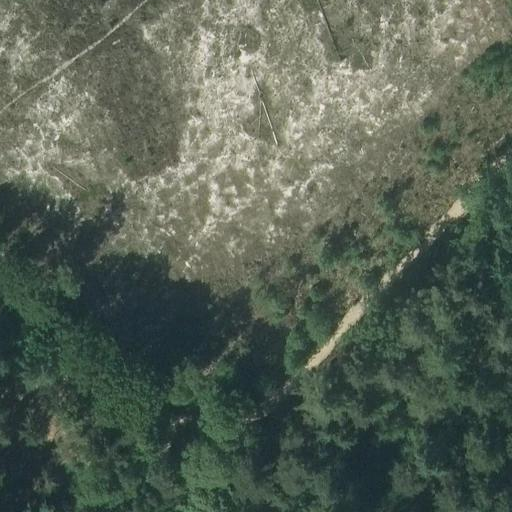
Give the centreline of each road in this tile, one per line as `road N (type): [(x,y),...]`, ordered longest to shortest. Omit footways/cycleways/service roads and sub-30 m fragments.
road 1 (track): [(511,171),(206,469)]
road 2 (track): [(252,511),(0,278)]
